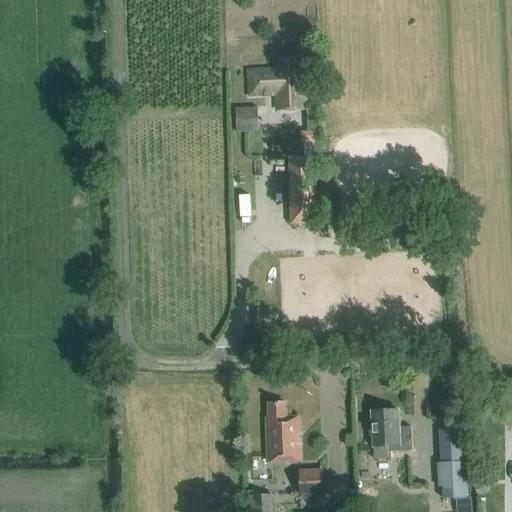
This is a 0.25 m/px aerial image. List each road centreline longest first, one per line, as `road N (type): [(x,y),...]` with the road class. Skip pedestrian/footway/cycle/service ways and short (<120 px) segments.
road 1 (track): [(205,366),(139,359),(122,327),(116,0)]
road 2 (unclassified): [(511,393),(443,361),(205,366)]
